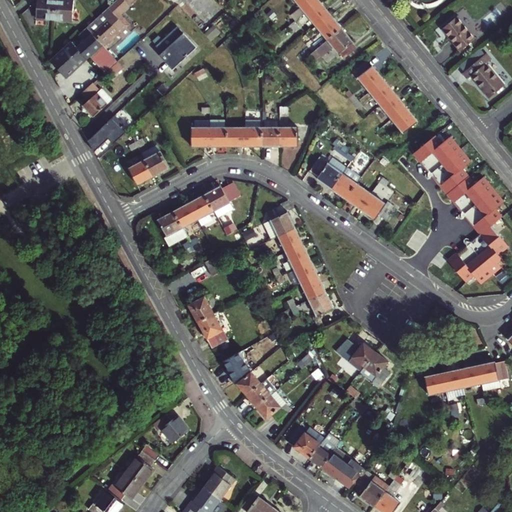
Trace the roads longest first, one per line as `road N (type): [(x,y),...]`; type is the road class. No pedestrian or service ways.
road 1 (residential): [(116,219),(221,165),(249,165),(288,184),(409,276)]
road 2 (tertiary): [(116,219),(230,419)]
road 3 (tertiary): [(6,18),(116,219)]
road 4 (residential): [(480,133),(371,0)]
road 5 (tertiary): [(230,419),(328,500)]
road 6 (residential): [(409,276),(442,220),(413,167)]
road 7 (residential): [(230,419),(150,511)]
